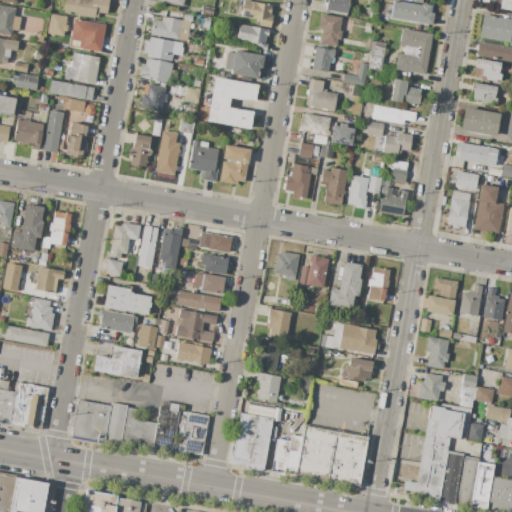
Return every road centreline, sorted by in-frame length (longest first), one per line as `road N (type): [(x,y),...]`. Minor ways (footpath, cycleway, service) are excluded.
road 1 (residential): [(0,171),(511,264)]
road 2 (residential): [(369,511),(461,0)]
road 3 (residential): [(62,511),(59,425),(133,0)]
road 4 (residential): [(210,486),(296,0)]
road 5 (tertiary): [(0,449),(345,511)]
